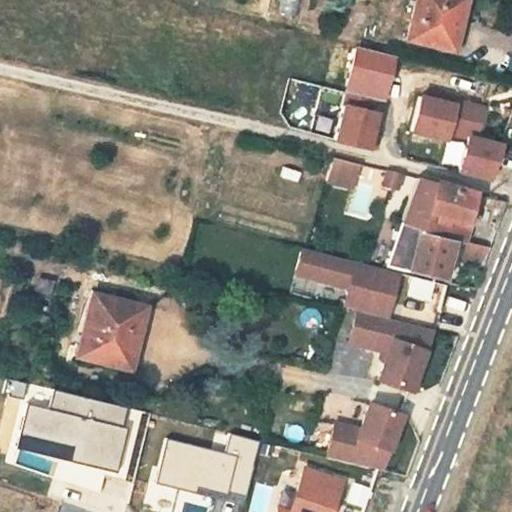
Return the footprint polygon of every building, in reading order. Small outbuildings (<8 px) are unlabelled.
[(258,0),(258,7),(272,8),(272,0),(258,0)] [(450,49),(462,0),(415,0),(406,38),(450,49)] [(390,55),(354,46),(342,91),(344,91),(373,99),(378,100),(390,55)] [(373,99),(344,91),(332,140),(371,149),(375,134),(370,133),(375,114),(370,112),(373,99)] [(418,96),(410,131),(444,139),(446,132),(465,137),(457,171),(488,178),(501,145),(489,142),(474,138),(475,134),(480,111),(453,104),(454,100),(439,96),(437,101),(418,96)] [(454,100),(453,104),(480,111),(481,107),(454,100)] [(475,134),(474,138),(489,142),(490,137),(475,134)] [(358,163),(332,157),(326,182),(351,188),(358,163)] [(396,187),(400,174),(386,170),(382,183),(396,187)] [(474,192),(415,177),(397,222),(420,232),(450,240),(461,243),(474,192)] [(380,269),(440,284),(450,240),(420,232),(397,222),(380,269)] [(482,266),(488,249),(467,244),(462,260),(482,266)] [(353,318),(382,325),(394,279),(297,255),(292,277),(311,281),(310,286),(343,295),(338,314),(353,318)] [(292,277),(290,281),(310,286),(311,281),(292,277)] [(35,290),(49,293),(51,284),(37,280),(35,290)] [(47,300),(49,293),(35,290),(33,296),(47,300)] [(132,324),(136,306),(130,304),(131,298),(96,290),(94,296),(92,295),(77,358),(120,369),(122,365),(127,366),(137,325),(132,324)] [(141,307),(136,306),(132,324),(137,325),(141,307)] [(372,387),(404,397),(427,336),(382,325),(353,318),(343,348),(364,354),(365,350),(382,355),(372,387)] [(134,479),(149,415),(51,390),(46,410),(25,404),(14,449),(134,479)] [(324,457),(377,470),(397,416),(366,404),(357,430),(332,424),(324,457)] [(227,433),(221,454),(232,457),(223,493),(242,498),(249,466),(248,465),(255,441),(227,433)] [(223,493),(232,457),(221,454),(162,439),(151,484),(191,495),(193,489),(223,496),(223,493)] [(329,511),(339,481),(304,469),(289,511),(285,511),(277,509),(276,511),(329,511)]
